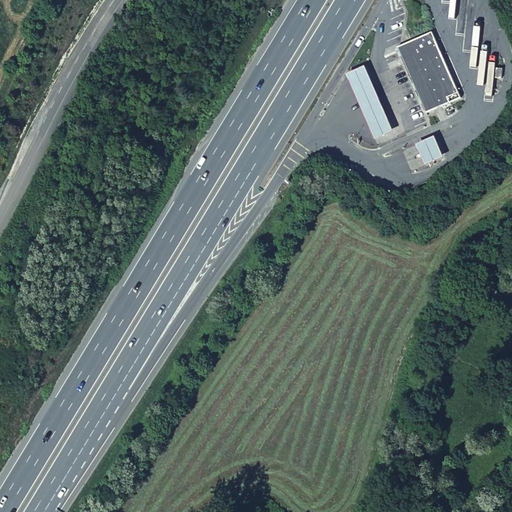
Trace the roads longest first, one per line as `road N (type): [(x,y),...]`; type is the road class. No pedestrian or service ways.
road 1 (trunk): [(312,0),(1,511)]
road 2 (trunk): [(42,511),(348,0)]
road 3 (unclassified): [(0,222),(122,0)]
